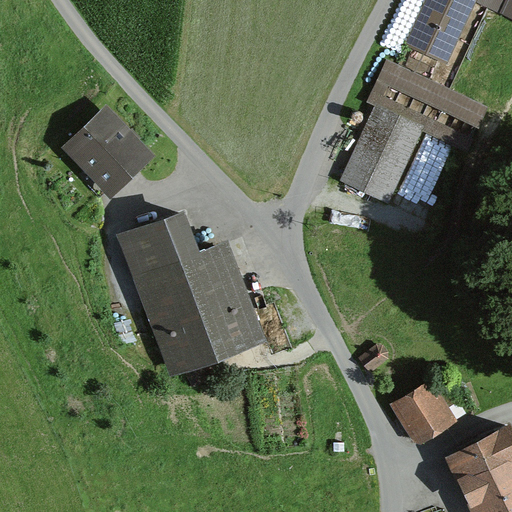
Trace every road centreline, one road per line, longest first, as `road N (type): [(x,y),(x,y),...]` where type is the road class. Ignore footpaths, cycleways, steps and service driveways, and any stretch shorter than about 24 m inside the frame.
road 1 (unclassified): [(59,0),(122,78),(281,239)]
road 2 (residential): [(397,511),(398,466),(281,239)]
road 3 (residential): [(281,239),(340,87),(387,0)]
road 4 (track): [(398,466),(511,408)]
